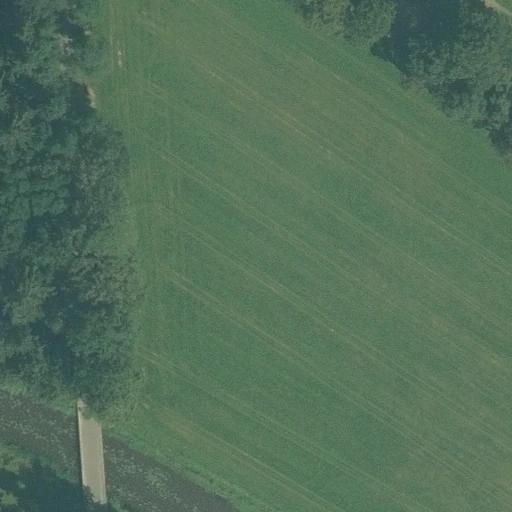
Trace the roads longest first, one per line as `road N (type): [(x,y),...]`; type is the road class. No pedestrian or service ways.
road 1 (unclassified): [(93,511),(56,0)]
road 2 (unclassified): [(511,85),(386,0)]
